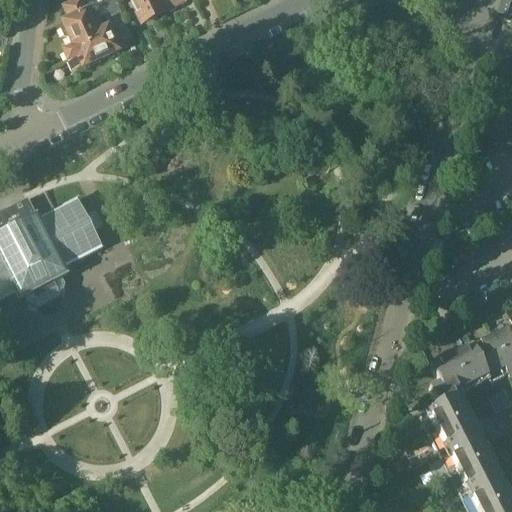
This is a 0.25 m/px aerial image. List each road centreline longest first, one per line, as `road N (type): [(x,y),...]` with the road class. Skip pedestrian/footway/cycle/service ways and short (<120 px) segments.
road 1 (residential): [(18,143),(308,0)]
road 2 (residential): [(348,494),(411,280)]
road 3 (residential): [(436,191),(484,0)]
road 4 (residential): [(18,143),(13,115),(27,0)]
